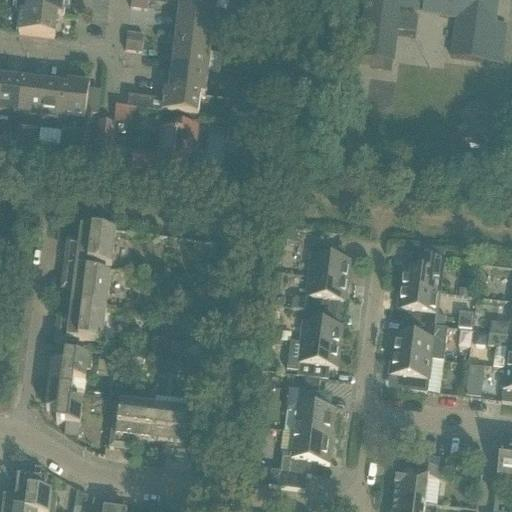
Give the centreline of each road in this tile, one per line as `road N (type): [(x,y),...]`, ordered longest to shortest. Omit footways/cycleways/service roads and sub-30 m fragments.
road 1 (residential): [(360,511),(98,484),(11,431)]
road 2 (residential): [(11,431),(37,196)]
road 3 (residential): [(375,410),(362,392),(384,213)]
road 4 (residential): [(117,0),(105,57),(0,48)]
road 5 (residential): [(511,426),(375,410)]
